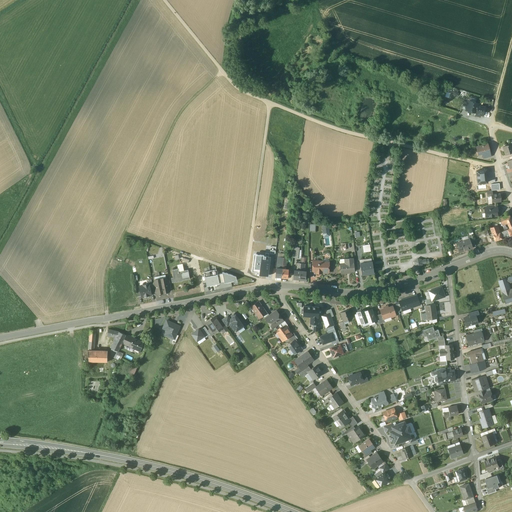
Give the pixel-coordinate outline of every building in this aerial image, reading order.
[(471,102),(469,101),(468,102),(465,110),(475,113),(477,105),(478,103),(473,102),(472,103),(471,102)] [(485,107),(477,105),(475,113),(474,116),(480,117),(480,115),(482,116),(485,107)] [(511,143),(503,146),(505,151),(506,151),(507,154),(506,155),(511,153),(511,143)] [(487,144),(476,147),(478,152),(479,151),(480,154),(482,154),(489,152),(488,149),(489,149),(488,148),(487,145),(487,144)] [(476,171),(478,183),(487,182),(486,170),(476,171)] [(492,195),(491,195),(491,198),(490,198),(490,200),(491,200),(491,202),(500,201),(500,194),(492,195)] [(487,209),(484,209),(485,212),(486,213),(486,217),(498,216),(498,211),(497,212),(497,208),(496,208),(487,209)] [(511,219),(510,214),(499,219),(500,220),(502,224),(502,225),(508,223),(509,226),(511,224),(511,219)] [(498,225),(491,228),(495,241),(502,238),(501,234),(498,225)] [(476,246),(471,234),(467,236),(468,239),(469,239),(472,247),(476,246)] [(468,239),(456,243),(459,252),(472,248),(472,247),(469,239),(468,239)] [(267,276),(270,256),(268,256),(269,253),(265,253),(265,255),(262,255),(260,272),(259,275),(267,276)] [(251,271),(260,272),(262,255),(254,254),(251,271)] [(353,258),(345,259),(345,264),(340,264),(340,273),(347,273),(347,272),(354,271),(353,263),(353,258)] [(421,260),(417,259),(414,261),(415,266),(419,267),(422,264),(426,263),(429,262),(428,259),(426,260),(425,260),(421,260)] [(322,261),(313,261),(313,272),(316,272),(316,273),(321,273),(321,272),(328,272),(329,263),(323,263),(323,261),(322,261)] [(372,263),(365,265),(365,263),(360,263),(362,275),(374,273),(372,262),(372,263)] [(183,267),(172,270),(173,277),(171,278),(172,283),(176,282),(182,281),(182,280),(190,279),(188,270),(184,270),(183,267)] [(224,283),(236,281),(235,276),(224,272),(222,272),(222,273),(217,274),(205,277),(207,286),(210,286),(219,284),(219,282),(224,281),(224,283)] [(166,278),(160,279),(163,293),(169,292),(168,290),(166,281),(167,281),(166,278)] [(507,278),(499,280),(506,303),(511,301),(511,292),(511,293),(511,289),(509,283),(507,278)] [(160,279),(155,280),(155,284),(157,292),(157,294),(163,293),(160,279)] [(149,284),(139,286),(141,297),(151,295),(151,293),(149,285),(149,284)] [(441,287),(428,291),(431,298),(432,301),(433,301),(445,297),(441,287)] [(400,303),(402,311),(420,305),(419,304),(417,297),(416,296),(399,301),(400,303)] [(261,305),(259,301),(251,307),(259,318),(267,313),(263,308),(261,305)] [(433,304),(429,305),(426,305),(425,306),(427,319),(436,318),(434,304),(433,304)] [(387,305),(383,307),(384,308),(380,310),(382,314),(383,318),(384,318),(391,316),(392,317),(393,316),(394,315),(395,314),(392,306),(388,307),(387,305)] [(303,316),(318,318),(319,307),(304,306),(303,316)] [(364,311),(368,321),(367,321),(368,323),(375,320),(372,312),(371,309),(364,311)] [(276,310),(265,318),(267,321),(268,320),(271,324),(272,324),(275,327),(283,321),(279,317),(278,317),(277,316),(278,314),(279,314),(276,310)] [(364,310),(357,313),(357,314),(360,322),(361,324),(367,321),(368,321),(364,311),(364,310)] [(349,311),(345,313),(345,311),(340,312),(343,321),(344,321),(352,318),(349,311)] [(326,328),(327,331),(334,329),(333,325),(331,317),(329,313),(327,314),(322,316),(326,328)] [(236,331),(245,325),(238,314),(236,316),(235,315),(232,317),(232,318),(230,319),(232,322),(229,325),(233,330),(235,329),(236,331)] [(382,314),(377,315),(378,319),(380,324),(385,322),(384,318),(383,318),(382,314)] [(469,316),(464,318),(466,326),(477,323),(475,315),(469,316)] [(221,324),(215,316),(206,323),(210,329),(213,333),(213,332),(218,329),(219,330),(223,328),(221,324)] [(223,322),(226,327),(229,325),(232,322),(230,319),(228,316),(222,320),(223,322)] [(318,318),(310,317),(310,324),(313,324),(313,331),(318,331),(319,321),(318,321),(318,318)] [(168,336),(174,339),(176,334),(179,326),(167,321),(163,328),(168,330),(169,333),(168,336)] [(286,326),(277,333),(280,338),(281,337),(283,340),(289,337),(292,334),(291,334),(286,326)] [(205,338),(210,334),(205,327),(199,331),(203,336),(205,338)] [(432,327),(422,330),(426,341),(428,340),(432,339),(440,336),(437,330),(434,331),(434,330),(432,327)] [(119,331),(108,329),(107,334),(116,337),(119,331)] [(192,334),(197,341),(203,336),(199,331),(198,329),(192,334)] [(320,337),(323,344),(334,340),(332,333),(335,332),(334,329),(327,331),(328,334),(320,337)] [(126,335),(119,331),(116,337),(111,347),(112,348),(118,351),(122,342),(126,335)] [(473,334),(466,336),(468,345),(482,342),(481,338),(481,336),(480,336),(480,333),(479,332),(473,334)] [(133,338),(126,335),(122,342),(130,346),(133,338)] [(143,343),(133,338),(130,346),(139,350),(143,343)] [(295,340),(292,342),(288,345),(291,351),(293,350),(295,353),(301,348),(298,344),(295,340)] [(345,343),(340,345),(343,353),(348,351),(346,345),(345,343)] [(339,345),(330,348),(333,356),(338,355),(343,353),(340,345),(339,345)] [(481,348),(467,352),(469,357),(470,357),(472,363),(483,360),(481,353),(482,353),(481,348)] [(107,351),(96,350),(96,361),(107,362),(107,351)] [(307,352),(296,360),(300,367),(301,368),(305,365),(313,360),(307,352)] [(472,363),(469,364),(472,373),(486,369),(483,360),(472,363)] [(300,367),(295,371),(297,374),(299,373),(307,368),(305,365),(301,368),(300,367)] [(322,373),(316,365),(311,369),(308,371),(308,372),(313,379),(322,373)] [(307,368),(299,373),(301,377),(308,372),(308,371),(311,369),(309,366),(307,368)] [(447,384),(446,381),(440,382),(439,376),(446,376),(445,371),(450,371),(450,368),(441,369),(431,373),(432,376),(437,374),(437,377),(436,376),(435,378),(435,381),(438,382),(438,385),(447,384)] [(450,371),(445,371),(446,376),(446,381),(455,380),(454,372),(450,373),(450,371)] [(359,373),(348,377),(351,385),(358,382),(359,381),(361,380),(359,373)] [(485,375),(471,380),(473,385),(474,384),(475,387),(474,387),(476,392),(477,392),(485,389),(489,388),(485,375)] [(316,387),(316,388),(321,395),(326,391),(327,392),(332,388),(327,380),(316,387)] [(313,383),(305,389),(308,393),(316,388),(316,387),(313,383)] [(443,389),(435,390),(436,396),(437,396),(438,401),(446,400),(445,395),(444,395),(443,389)] [(486,392),(478,395),(479,397),(480,397),(482,403),(490,401),(489,397),(492,396),(490,391),(485,392),(486,392)] [(331,393),(323,398),(327,403),(329,401),(328,399),(332,395),(331,393)] [(343,403),(336,393),(332,395),(328,399),(329,401),(335,408),(343,403)] [(384,394),(371,399),(371,401),(372,404),(374,405),(375,408),(375,409),(381,406),(383,405),(384,405),(387,404),(388,404),(388,403),(386,400),(384,394)] [(393,394),(388,396),(389,399),(386,400),(388,403),(396,400),(393,394)] [(456,406),(448,407),(449,412),(450,416),(458,414),(456,406)] [(393,408),(383,412),(384,416),(386,416),(387,420),(396,417),(393,408)] [(349,419),(343,410),(333,417),(341,427),(348,422),(349,422),(348,420),(349,420),(349,419)] [(489,410),(485,411),(484,410),(480,412),(483,422),(481,422),(483,427),(492,425),(491,421),(492,420),(489,410)] [(404,412),(397,414),(400,420),(406,418),(404,412)] [(353,417),(349,419),(349,420),(348,420),(349,422),(348,422),(352,427),(353,426),(357,423),(353,417)] [(392,426),(393,430),(389,431),(394,444),(398,442),(399,443),(404,441),(404,440),(408,439),(410,438),(409,436),(404,422),(392,426)] [(391,423),(383,426),(386,433),(389,431),(393,430),(392,426),(391,423)] [(352,427),(345,432),(348,436),(351,434),(350,432),(355,428),(353,426),(352,427)] [(364,435),(358,426),(355,428),(350,432),(351,434),(356,441),(364,435)] [(460,428),(452,431),(454,437),(454,438),(462,435),(460,428)] [(489,434),(482,437),(486,447),(491,445),(491,444),(494,443),(493,439),(494,439),(493,434),(492,433),(489,434)] [(368,439),(359,446),(364,453),(363,453),(364,454),(370,450),(374,447),(368,439)] [(448,449),(451,458),(463,454),(461,449),(460,449),(459,446),(460,445),(459,445),(455,446),(448,449)] [(404,448),(400,449),(403,459),(412,455),(409,446),(404,448)] [(370,458),(369,458),(370,460),(368,461),(373,468),(382,461),(376,453),(370,458)] [(495,458),(485,462),(489,471),(499,467),(496,461),(495,458)] [(385,463),(378,468),(380,470),(382,473),(384,472),(390,468),(385,463)] [(463,471),(461,471),(460,470),(455,471),(457,476),(459,481),(467,479),(464,470),(463,470),(463,471)] [(386,474),(384,472),(382,473),(376,478),(375,479),(377,483),(378,483),(380,487),(390,480),(388,478),(389,477),(386,474)] [(484,479),(488,488),(494,486),(495,489),(499,488),(498,483),(500,483),(497,475),(484,479)] [(468,484),(459,487),(464,500),(467,499),(473,496),(468,484)] [(495,489),(494,486),(488,488),(486,489),(488,495),(496,492),(495,489)] [(469,505),(463,507),(464,508),(463,510),(465,511),(468,511),(475,509),(477,509),(477,507),(478,506),(477,504),(476,504),(475,502),(469,505)]
